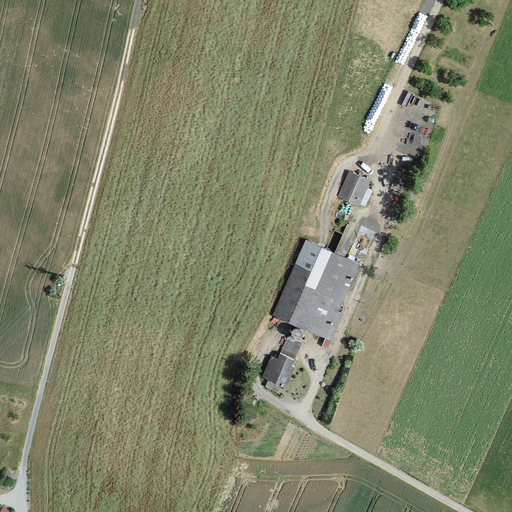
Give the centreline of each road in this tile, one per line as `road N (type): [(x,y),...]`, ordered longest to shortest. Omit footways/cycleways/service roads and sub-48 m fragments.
road 1 (track): [(142,0),(22,467)]
road 2 (residential): [(293,412),(468,511)]
road 3 (track): [(441,0),(371,154)]
